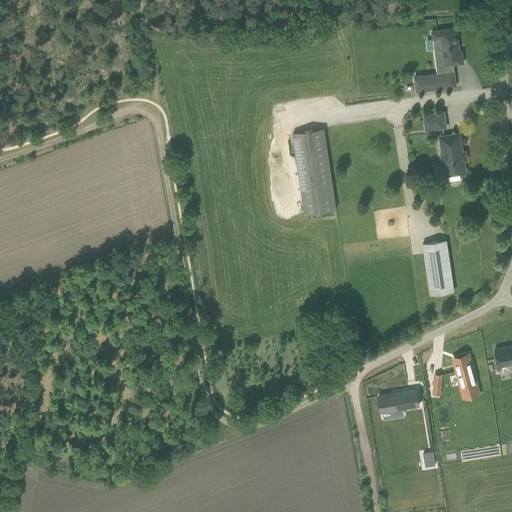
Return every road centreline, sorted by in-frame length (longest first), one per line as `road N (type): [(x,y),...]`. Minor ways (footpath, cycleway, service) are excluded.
road 1 (track): [(353,383),(261,425),(227,424),(215,414),(205,398),(155,120),(147,114)]
road 2 (unclassified): [(511,200),(504,157),(504,0)]
road 3 (track): [(147,114),(124,113),(0,160)]
road 4 (unclassified): [(499,298),(363,370)]
road 5 (track): [(363,370),(353,383),(375,511)]
